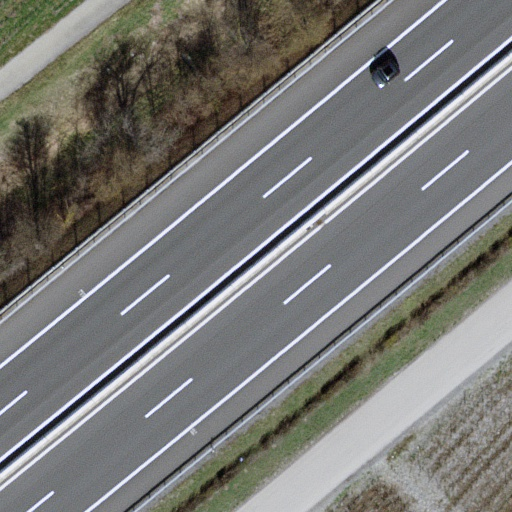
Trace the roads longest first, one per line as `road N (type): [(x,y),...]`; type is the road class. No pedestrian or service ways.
road 1 (motorway): [(497,0),(0,410)]
road 2 (motorway): [(30,511),(511,115)]
road 3 (unclassified): [(511,310),(277,511)]
road 4 (track): [(109,0),(0,85)]
